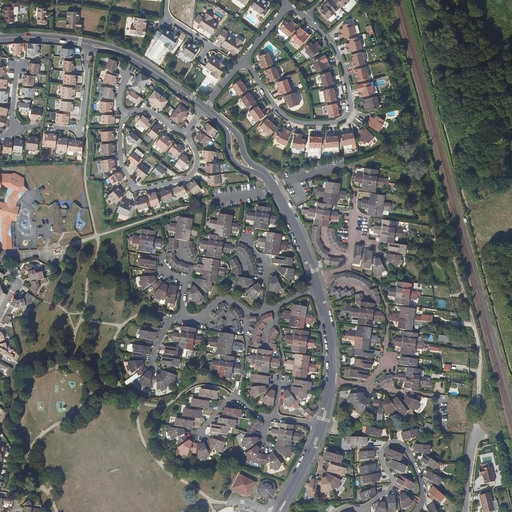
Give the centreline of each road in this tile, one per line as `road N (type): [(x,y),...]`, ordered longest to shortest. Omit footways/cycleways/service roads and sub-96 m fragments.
road 1 (track): [(412,0),(511,372)]
road 2 (unclassified): [(279,511),(320,429),(331,360),(312,271),(268,178)]
road 3 (residential): [(305,16),(338,54),(350,103),(342,119),(313,123),(280,113),(242,60)]
road 4 (residential): [(125,113),(121,165),(136,186),(192,172),(196,155),(185,132)]
road 5 (unclassified): [(86,43),(133,58),(204,107)]
